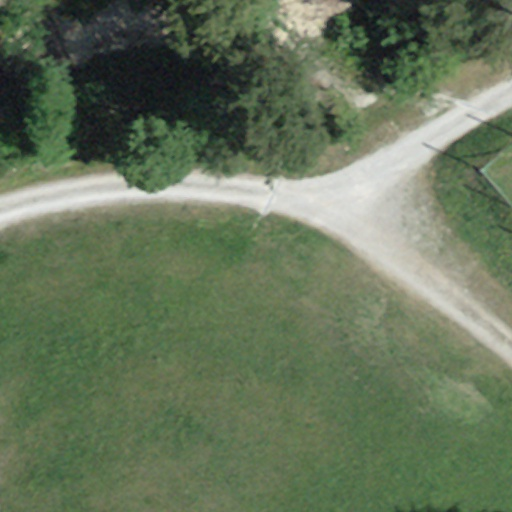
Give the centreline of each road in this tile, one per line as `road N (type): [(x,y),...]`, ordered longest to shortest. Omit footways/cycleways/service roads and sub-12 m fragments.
road 1 (track): [(511,347),(463,301),(324,208),(176,184),(122,184),(0,209)]
road 2 (residential): [(511,91),(324,208)]
